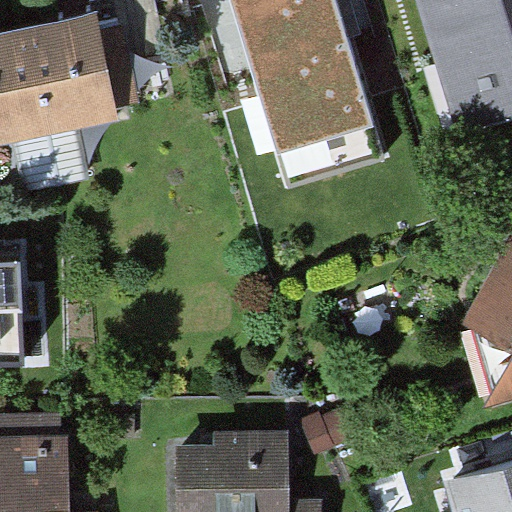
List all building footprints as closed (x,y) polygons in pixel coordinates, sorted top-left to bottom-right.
[(103,6),(116,82),(148,77),(134,0),(103,6)] [(337,0),(235,0),(280,149),(374,121),(337,0)] [(511,0),(418,0),(454,126),(511,109),(511,0)] [(0,143),(115,119),(96,18),(77,22),(0,37),(0,143)] [(0,365),(26,364),(21,243),(0,243),(0,365)] [(511,251),(465,323),(511,346),(511,251)] [(328,511),(328,499),(293,500),(292,432),(181,434),(181,511),(328,511)] [(74,511),(73,439),(0,440),(0,511),(74,511)] [(511,511),(511,462),(439,484),(447,511),(511,511)]
